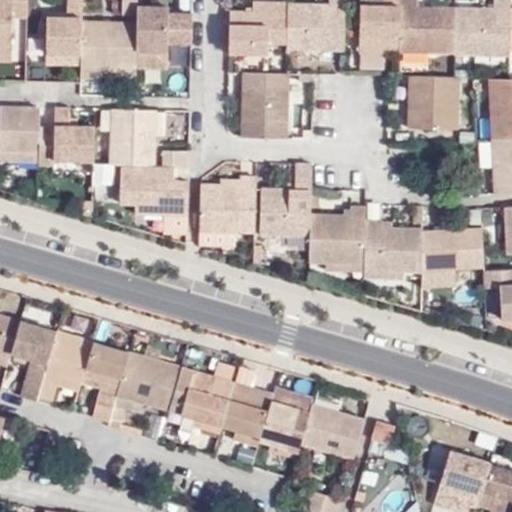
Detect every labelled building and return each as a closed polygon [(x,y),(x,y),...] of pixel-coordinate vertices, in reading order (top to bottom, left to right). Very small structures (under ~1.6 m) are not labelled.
[(14,23),(32,24),(32,0),(14,0),(0,0),(0,54),(14,55),(14,23)] [(71,0),(71,16),(51,15),(50,55),(85,56),(86,39),(86,23),(87,1),(71,0)] [(141,0),(124,0),(124,16),(141,16),(141,11),(141,0)] [(289,51),(346,52),(347,0),(331,0),(331,6),(290,6),(289,47),(289,51)] [(400,59),(400,52),(400,0),(386,0),(386,9),(360,9),(359,57),(400,59)] [(400,0),(400,52),(455,52),(456,9),(416,9),(416,0),(400,0)] [(455,57),(509,58),(510,54),(511,13),(510,0),(492,0),(492,10),(456,9),(455,52),(455,57)] [(255,6),(254,17),(233,17),(232,59),(271,59),(271,47),(289,47),(290,6),(271,6),(255,6)] [(141,25),(140,58),(171,59),(163,12),(141,11),(141,16),(141,25)] [(172,18),(172,12),(163,12),(171,59),(171,47),(172,18)] [(124,25),(141,25),(141,16),(124,16),(124,25)] [(195,48),(196,19),(178,18),(178,47),(195,48)] [(86,23),(86,39),(85,56),(85,67),(85,70),(108,71),(140,72),(140,58),(141,25),(124,25),(86,23)] [(49,66),(85,67),(85,56),(50,55),(49,66)] [(140,74),(170,75),(171,59),(140,58),(140,72),(140,74)] [(85,80),(108,81),(108,71),(85,70),(85,80)] [(247,76),(244,142),(290,142),(291,112),(293,77),(289,77),(247,76)] [(455,81),(410,80),(409,131),(459,132),(460,82),(455,81)] [(493,143),(511,142),(511,82),(509,83),(490,82),(493,143)] [(5,109),(4,132),(0,131),(0,161),(4,162),(3,153),(43,154),(44,130),(45,110),(5,109)] [(62,163),(98,163),(99,130),(75,129),(75,111),(65,110),(61,110),(61,131),(44,130),(43,154),(43,163),(43,168),(62,168),(62,163)] [(114,112),(114,167),(124,167),(156,168),(156,148),(157,113),(114,112)] [(511,142),(493,143),(496,198),(511,197),(511,142)] [(166,149),(156,148),(156,168),(166,168),(166,149)] [(178,168),(190,169),(190,168),(186,149),(166,149),(166,168),(178,168)] [(43,154),(3,153),(4,162),(43,163),(43,154)] [(312,192),(313,167),(296,166),(295,196),(263,196),(262,240),(311,241),(312,215),(312,192)] [(178,168),(166,168),(156,168),(124,167),(124,207),(137,207),(137,217),(192,217),(192,187),(192,185),(178,185),(178,168)] [(239,181),(239,189),(205,188),(203,231),(240,232),(257,232),(258,181),(239,181)] [(312,215),(311,241),(310,262),(326,263),(365,264),(367,223),(367,209),(351,209),(350,217),(312,215)] [(382,231),(382,224),(367,223),(365,264),(365,272),(403,273),(421,273),(421,269),(422,231),(392,231),(382,231)] [(240,248),(240,232),(203,231),(202,247),(240,248)] [(483,270),(481,232),(422,231),(421,269),(453,270),(483,270)] [(365,272),(365,264),(326,263),(326,273),(365,274),(365,272)] [(453,286),(453,270),(421,269),(421,273),(421,286),(453,286)] [(403,273),(365,272),(365,274),(365,281),(403,281),(403,273)] [(511,272),(496,273),(483,274),(484,291),(497,291),(499,325),(511,324),(511,272)] [(16,350),(24,320),(0,312),(0,351),(14,356),(16,350)] [(51,360),(60,330),(24,320),(16,350),(38,356),(51,360)] [(87,371),(96,340),(60,330),(51,360),(48,369),(46,378),(40,399),(51,403),(57,381),(62,383),(65,373),(85,380),(85,377),(87,371)] [(131,351),(96,340),(87,371),(122,381),(131,351)] [(0,362),(11,365),(14,356),(0,351),(0,362)] [(131,351),(122,381),(119,392),(147,400),(171,407),(184,366),(131,351)] [(38,356),(35,366),(48,369),(51,360),(38,356)] [(35,366),(27,396),(40,399),(46,378),(48,369),(35,366)] [(171,408),(185,413),(205,419),(203,426),(221,433),(223,425),(236,382),(198,370),(184,366),(171,407),(171,408)] [(85,377),(110,384),(107,394),(118,396),(119,392),(122,381),(87,371),(85,377)] [(62,383),(82,389),(85,380),(65,373),(62,383)] [(271,400),(273,393),(236,382),(223,425),(236,429),(261,436),(271,400)] [(103,392),(96,416),(111,420),(113,414),(117,401),(118,396),(107,394),(103,392)] [(147,400),(119,392),(118,396),(117,401),(129,404),(144,409),(147,400)] [(311,406),(312,405),(273,393),(271,400),(309,411),(311,406)] [(305,425),(309,411),(271,400),(261,436),(260,438),(272,442),(298,450),(300,443),(305,425)] [(125,417),(129,404),(117,401),(113,414),(125,417)] [(300,443),(353,458),(363,421),(311,406),(309,411),(305,425),(300,443)] [(0,446),(0,447),(9,416),(0,413),(0,446)] [(388,444),(394,424),(376,419),(371,439),(388,444)] [(234,438),(258,445),(260,438),(261,436),(236,429),(234,438)] [(489,454),(490,452),(448,441),(433,496),(474,507),(477,496),(489,454)] [(298,450),(272,442),(270,450),(295,458),(298,450)] [(511,460),(489,454),(477,496),(511,506),(511,460)] [(305,508),(319,511),(337,511),(342,496),(311,487),(305,508)]
